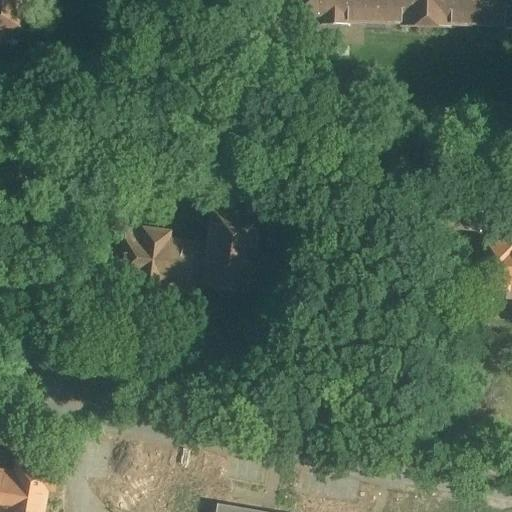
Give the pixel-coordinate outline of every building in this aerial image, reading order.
[(22,0),(0,0),(0,43),(3,44),(3,39),(12,39),(14,11),(22,12),(22,0)] [(511,0),(300,0),(300,23),(319,24),(319,30),(347,30),(347,23),(403,24),(403,32),(448,32),(448,25),(502,27),(502,33),(511,33),(511,0)] [(228,212),(212,210),(207,243),(170,238),(171,233),(148,229),(147,234),(130,232),(124,277),(137,279),(136,286),(164,290),(164,287),(199,292),(200,288),(218,291),(217,297),(233,299),(233,293),(251,296),(250,301),(286,306),(294,254),(255,248),(260,215),(245,213),(246,205),(229,202),(228,212)] [(511,247),(489,244),(483,291),(508,294),(509,283),(511,283),(511,247)] [(15,471),(0,468),(0,511),(46,511),(50,491),(54,491),(57,470),(42,468),(44,461),(29,458),(28,466),(16,464),(15,471)]
